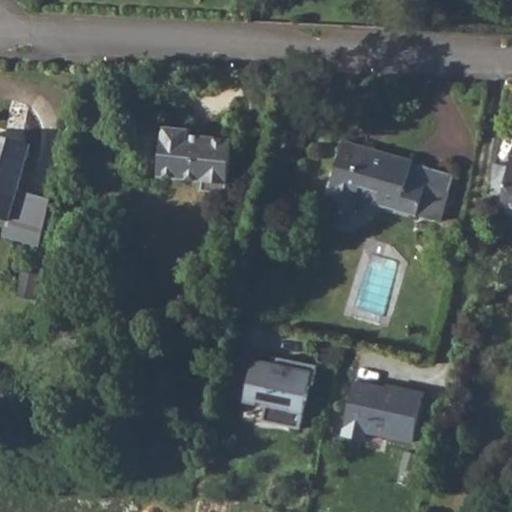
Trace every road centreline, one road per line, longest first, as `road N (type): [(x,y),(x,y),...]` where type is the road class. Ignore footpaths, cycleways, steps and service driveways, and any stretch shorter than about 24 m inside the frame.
road 1 (residential): [(0,33),(511,56)]
road 2 (unknown): [(500,56),(442,373)]
